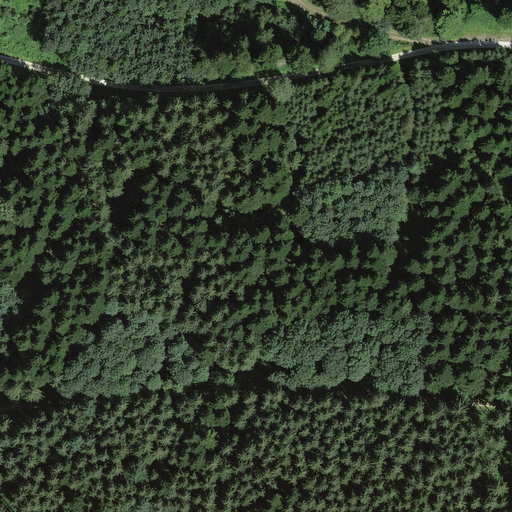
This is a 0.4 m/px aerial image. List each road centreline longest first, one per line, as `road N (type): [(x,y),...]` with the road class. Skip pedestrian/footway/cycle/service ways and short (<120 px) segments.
road 1 (track): [(0,58),(136,86),(187,88),(451,46),(511,46)]
road 2 (track): [(0,408),(218,389),(511,406)]
